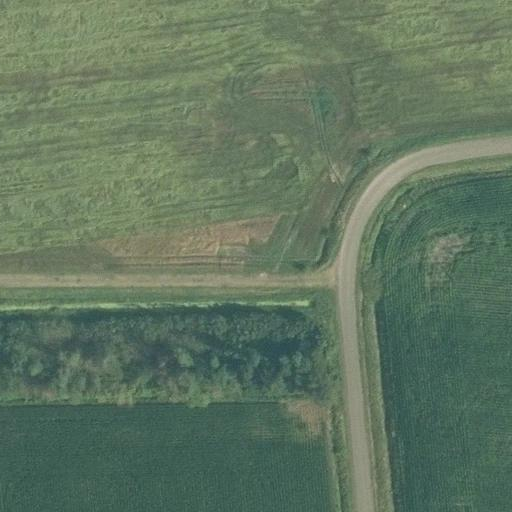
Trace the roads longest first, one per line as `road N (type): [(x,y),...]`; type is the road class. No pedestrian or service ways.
road 1 (unclassified): [(367,511),(353,251),(380,194),(407,172),(444,158),(511,150)]
road 2 (track): [(0,293),(337,281),(352,271)]
